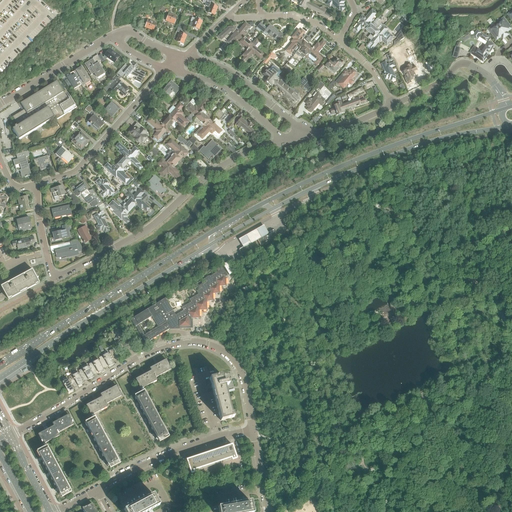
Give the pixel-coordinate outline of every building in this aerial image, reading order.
[(214,15),(218,7),(211,4),(211,2),(212,1),(210,0),(202,0),(202,3),(205,4),(205,5),(209,7),(207,13),(214,15)] [(311,4),(312,0),(291,0),(291,1),(294,3),(295,2),(300,5),(299,7),(305,10),(306,8),(305,8),(305,7),(308,8),(311,4)] [(344,2),(340,0),(329,0),(328,1),(329,1),(326,4),(329,6),(331,3),(335,7),(336,7),(338,9),(341,11),(344,8),(342,6),(343,5),(343,4),(342,4),(344,2)] [(324,13),(326,10),(324,9),(324,7),(321,6),(320,8),(319,8),(311,4),(308,8),(315,12),(316,13),(316,14),(322,17),(323,16),(328,19),(329,15),(324,13)] [(373,21),(374,20),(372,19),(376,14),(372,10),(366,18),(363,16),(360,19),(361,21),(359,24),(355,29),(358,31),(361,27),(363,29),(363,28),(364,28),(365,27),(368,29),(372,24),(371,23),(372,21),(373,21)] [(174,24),(177,17),(169,14),(166,21),(174,24)] [(199,30),(202,21),(192,17),(190,21),(193,23),(192,27),(199,30)] [(371,40),(383,25),(378,21),(380,19),(378,17),(372,24),(368,29),(367,30),(372,34),(369,37),(369,38),(371,40)] [(510,27),(504,18),(501,21),(501,22),(497,25),(506,37),(508,34),(507,32),(509,30),(508,29),(510,27)] [(153,31),(156,24),(148,20),(147,21),(146,22),(147,23),(145,27),(153,31)] [(279,33),(269,25),(267,28),(260,23),(257,27),(263,33),(264,32),(274,40),(277,37),(280,39),(279,40),(280,41),(284,36),(280,32),(279,33)] [(246,34),(247,33),(245,32),(249,27),(245,24),(238,31),(233,27),(228,27),(218,37),(221,40),(223,38),(230,32),(231,32),(233,34),(226,42),(229,45),(230,44),(231,43),(232,44),(233,42),(233,41),(234,40),(236,42),(236,41),(236,42),(238,40),(239,38),(242,41),(245,37),(244,36),(245,34),(246,34)] [(394,37),(385,30),(387,28),(385,27),(386,27),(383,25),(371,40),(372,41),(371,42),(371,43),(372,44),(369,48),(372,50),(378,43),(377,42),(378,41),(379,41),(380,41),(381,41),(382,41),(386,44),(387,44),(388,45),(391,42),(390,41),(394,37)] [(506,37),(497,25),(493,28),(492,27),(489,30),(496,39),(498,37),(499,38),(501,36),(503,39),(506,37)] [(402,29),(396,37),(399,40),(406,35),(402,29)] [(288,48),(286,51),(290,54),(294,50),(296,51),(302,44),(300,42),(301,41),(302,39),(303,38),(301,36),(304,33),(301,30),(300,32),(298,30),(295,34),(292,37),(294,39),(291,42),(293,43),(289,47),(288,48)] [(183,44),(186,36),(179,33),(176,41),(183,44)] [(474,47),(471,53),(482,60),(483,61),(484,58),(485,59),(489,53),(489,54),(489,53),(494,46),(488,42),(491,39),(481,33),(479,37),(487,43),(481,52),(474,47)] [(252,45),(247,41),(250,38),(248,37),(247,38),(245,37),(242,41),(239,38),(238,40),(241,42),(240,43),(245,48),(246,47),(248,49),(252,45)] [(411,45),(411,42),(407,42),(404,37),(399,40),(407,53),(411,51),(407,45),(411,45)] [(264,55),(255,47),(259,42),(256,39),(252,45),(248,49),(246,51),(244,53),(244,54),(243,55),(243,56),(245,57),(242,61),(244,63),(252,54),(253,54),(255,54),(260,59),(264,55)] [(297,52),(295,54),(298,56),(299,55),(303,59),(304,57),(305,57),(307,54),(311,49),(310,48),(310,47),(305,42),(304,43),(301,41),(300,42),(302,44),(296,51),(297,52)] [(307,54),(305,57),(306,58),(307,57),(317,65),(318,62),(322,59),(318,55),(318,54),(317,53),(318,52),(318,53),(322,49),(321,48),(326,43),(323,41),(319,45),(318,45),(318,44),(317,44),(316,45),(315,45),(313,48),(313,47),(311,49),(307,54)] [(223,53),(229,46),(224,43),(219,49),(223,53)] [(120,56),(109,49),(104,56),(105,56),(103,58),(101,55),(98,56),(102,62),(104,60),(107,58),(114,63),(120,56)] [(104,74),(98,64),(95,65),(92,60),(86,64),(91,74),(93,73),(97,78),(104,74)] [(336,72),(344,63),(342,61),(340,63),(338,61),(338,60),(336,60),(336,61),(335,62),(334,61),(331,63),(329,61),(325,66),(329,69),(330,68),(333,71),(334,71),(336,72)] [(393,72),(391,68),(394,66),(393,63),(390,65),(387,66),(386,63),(382,65),(386,72),(385,74),(384,74),(386,79),(388,78),(389,79),(391,78),(392,80),(395,79),(394,77),(393,73),(393,72)] [(125,65),(117,73),(122,77),(123,76),(123,75),(124,74),(127,77),(131,73),(137,76),(135,81),(138,82),(139,81),(141,78),(141,79),(144,73),(140,71),(139,72),(138,71),(134,69),(135,69),(131,65),(127,69),(126,68),(127,67),(125,65)] [(90,81),(81,67),(82,67),(74,72),(73,72),(72,72),(80,85),(83,84),(84,85),(91,81),(90,81)] [(413,76),(415,75),(413,72),(417,70),(416,67),(410,70),(410,68),(401,72),(404,77),(408,84),(411,83),(410,81),(414,79),(414,78),(413,76)] [(278,79),(275,76),(278,73),(273,69),(270,72),(267,69),(263,74),(268,79),(266,81),(271,86),(273,84),(275,86),(279,81),(278,79)] [(343,89),(352,79),(352,78),(354,75),(355,73),(352,71),(351,72),(350,71),(348,72),(347,71),(341,77),(342,78),(342,79),(338,85),(343,89)] [(80,85),(72,72),(71,73),(70,74),(70,75),(69,76),(69,75),(68,75),(67,75),(67,76),(66,77),(67,78),(68,79),(64,81),(69,89),(72,87),(73,90),(80,85)] [(115,81),(109,88),(113,91),(116,87),(119,89),(118,90),(125,96),(128,94),(127,93),(127,92),(129,89),(123,84),(121,83),(120,83),(121,82),(119,80),(122,77),(117,73),(113,78),(115,81)] [(303,87),(308,81),(304,77),(299,83),(303,87)] [(291,88),(288,85),(290,83),(286,80),(284,82),(281,79),(279,81),(275,86),(279,90),(279,91),(284,96),(291,88)] [(330,90),(336,83),(334,80),(327,88),(330,90)] [(56,120),(76,108),(67,92),(66,93),(70,100),(69,100),(68,98),(57,81),(20,103),(24,110),(23,111),(21,111),(23,114),(20,116),(20,115),(17,117),(19,121),(16,123),(18,126),(17,126),(16,126),(14,127),(15,128),(12,129),(19,140),(54,118),(56,120)] [(307,90),(312,85),(308,81),(303,87),(307,90)] [(175,95),(180,89),(174,84),(173,85),(169,82),(166,86),(166,87),(162,92),(165,95),(166,96),(168,97),(172,92),(175,95)] [(320,91),(324,86),(324,85),(320,82),(316,87),(320,91)] [(297,97),(299,94),(298,94),(300,92),(296,88),(294,90),(291,88),(284,96),(288,99),(289,99),(295,104),(299,99),(297,97)] [(359,101),(358,98),(356,98),(354,98),(353,96),(363,91),(361,88),(348,95),(350,98),(352,97),(353,98),(352,99),(353,101),(343,105),(345,110),(352,107),(354,108),(361,105),(361,104),(365,103),(364,99),(359,101)] [(323,103),(325,100),(320,96),(317,94),(313,99),(311,100),(310,99),(306,104),(308,105),(308,107),(309,108),(307,109),(310,112),(312,110),(312,111),(318,103),(321,105),(323,103)] [(189,106),(187,108),(192,113),(197,117),(203,111),(204,109),(205,108),(205,107),(204,106),(208,102),(205,100),(199,106),(198,105),(196,108),(194,108),(192,106),(192,107),(190,105),(189,106)] [(343,105),(341,105),(340,101),(335,103),(336,105),(334,106),(335,107),(330,109),(330,110),(330,111),(331,114),(336,112),(337,116),(344,113),(343,111),(343,112),(342,111),(345,110),(343,105)] [(112,117),(119,109),(111,102),(104,110),(112,117)] [(163,109),(156,102),(154,105),(161,112),(163,109)] [(90,114),(93,109),(89,105),(85,110),(90,114)] [(185,120),(179,115),(179,114),(180,112),(181,111),(180,109),(182,107),(179,105),(176,109),(173,106),(168,112),(170,114),(173,116),(170,119),(174,123),(175,121),(177,123),(178,124),(179,122),(184,126),(187,122),(186,121),(185,120)] [(218,109),(213,114),(215,116),(219,119),(224,114),(218,109)] [(197,117),(194,120),(201,127),(202,126),(204,123),(206,125),(210,121),(204,115),(206,113),(203,111),(197,117)] [(104,124),(98,119),(95,117),(97,116),(92,112),(90,114),(92,116),(88,122),(90,123),(89,124),(90,124),(91,124),(94,128),(95,127),(99,130),(104,124)] [(189,116),(188,117),(193,121),(194,120),(197,117),(192,113),(189,116)] [(174,123),(170,119),(173,116),(170,114),(168,117),(167,116),(163,121),(164,122),(163,123),(160,120),(158,122),(166,129),(170,124),(173,127),(174,126),(172,124),(174,123)] [(252,127),(253,125),(250,123),(250,124),(249,123),(247,123),(241,118),(235,124),(240,128),(241,127),(245,130),(246,130),(251,134),(254,131),(252,129),(252,127)] [(159,137),(165,130),(169,134),(171,133),(166,129),(158,122),(157,121),(156,121),(155,122),(151,119),(148,122),(155,128),(156,127),(158,128),(157,129),(158,130),(157,131),(158,132),(156,134),(156,135),(152,139),(157,143),(161,138),(159,137)] [(201,127),(194,134),(195,135),(197,133),(198,135),(202,139),(210,130),(211,130),(213,132),(213,131),(216,135),(218,133),(221,131),(214,124),(214,123),(212,121),(211,122),(210,121),(206,125),(204,123),(202,126),(201,127)] [(149,135),(146,133),(147,132),(137,124),(134,127),(136,128),(135,129),(134,129),(131,132),(130,130),(128,132),(135,138),(134,139),(140,144),(149,135)] [(86,141),(88,139),(81,133),(76,138),(76,137),(72,141),(73,141),(72,142),(75,145),(76,144),(81,149),(85,145),(86,146),(88,144),(87,143),(87,142),(86,141)] [(167,143),(164,146),(170,151),(173,154),(177,157),(179,155),(182,157),(183,157),(183,158),(185,156),(188,153),(186,152),(187,152),(180,146),(182,143),(185,146),(188,148),(192,144),(188,141),(187,143),(180,136),(177,139),(176,140),(180,143),(178,146),(173,142),(172,142),(171,141),(168,145),(167,143)] [(61,146),(65,142),(60,138),(57,142),(61,146)] [(214,157),(221,149),(218,147),(218,146),(217,146),(212,141),(205,148),(203,147),(199,151),(208,159),(211,156),(210,155),(212,154),(214,157)] [(119,144),(117,147),(121,150),(119,152),(121,154),(120,155),(122,157),(123,156),(123,157),(129,162),(136,168),(137,166),(133,163),(130,160),(138,152),(134,148),(131,151),(129,150),(128,151),(126,150),(119,144)] [(199,150),(194,145),(191,149),(196,154),(199,150)] [(72,155),(62,147),(56,153),(60,157),(59,158),(61,159),(62,158),(66,161),(68,163),(74,157),(73,156),(73,155),(72,154),(72,155)] [(31,176),(26,157),(30,156),(28,151),(16,154),(17,159),(13,161),(16,172),(20,171),(22,178),(31,176)] [(169,155),(165,160),(174,168),(174,167),(178,163),(177,162),(182,157),(179,155),(177,157),(173,154),(170,151),(167,154),(169,155)] [(51,168),(50,163),(48,156),(34,160),(35,165),(36,167),(39,166),(41,171),(51,168)] [(122,159),(115,167),(117,169),(120,167),(123,170),(125,169),(127,170),(129,168),(126,165),(129,162),(123,157),(122,158),(122,159)] [(161,159),(158,163),(163,167),(159,173),(163,176),(164,174),(165,174),(166,172),(168,172),(173,177),(174,176),(178,180),(180,177),(177,174),(178,172),(176,170),(175,169),(175,168),(174,167),(174,168),(165,160),(164,161),(161,159)] [(108,165),(105,167),(105,168),(106,168),(105,168),(108,171),(109,171),(110,172),(112,175),(114,174),(116,175),(115,177),(116,178),(117,177),(123,182),(124,182),(125,183),(125,184),(127,186),(133,179),(134,179),(126,172),(125,173),(124,173),(122,171),(123,170),(120,167),(117,169),(115,167),(114,167),(113,166),(112,168),(111,168),(112,167),(109,165),(108,165)] [(167,190),(157,182),(158,181),(159,181),(161,179),(154,174),(152,176),(153,177),(147,183),(149,185),(148,187),(155,193),(157,190),(158,192),(162,196),(164,194),(163,194),(167,190)] [(97,183),(98,184),(98,185),(100,187),(100,188),(102,191),(104,192),(101,194),(103,196),(104,197),(106,195),(108,193),(110,195),(112,197),(119,192),(117,190),(115,193),(114,192),(115,191),(111,187),(110,189),(107,186),(108,185),(108,184),(105,180),(103,182),(103,181),(102,181),(101,182),(99,180),(97,183)] [(81,187),(74,192),(77,195),(79,193),(80,194),(80,195),(81,194),(84,199),(86,198),(90,204),(93,208),(97,205),(98,207),(103,204),(100,199),(99,199),(96,195),(92,190),(88,191),(83,184),(80,186),(81,187)] [(64,195),(61,186),(62,186),(61,186),(50,189),(52,193),(53,193),(54,197),(58,196),(58,197),(64,195)] [(142,202),(147,196),(144,193),(144,194),(139,190),(134,196),(128,191),(124,196),(127,198),(135,205),(136,206),(137,206),(139,208),(139,207),(141,209),(142,207),(146,211),(149,208),(142,202)] [(29,209),(27,202),(28,201),(27,196),(17,198),(20,211),(29,209)] [(126,215),(135,205),(127,198),(122,202),(118,198),(116,200),(120,203),(122,205),(121,206),(126,209),(123,212),(126,215),(127,215),(126,215)] [(127,216),(126,215),(123,212),(126,209),(121,206),(120,207),(120,206),(118,204),(114,200),(109,206),(110,207),(116,212),(114,214),(116,215),(117,214),(118,215),(118,217),(121,220),(126,224),(129,221),(125,218),(127,216)] [(72,215),(69,205),(51,210),(53,218),(62,216),(62,214),(66,213),(67,216),(72,215)] [(106,224),(107,223),(104,219),(106,217),(105,215),(103,211),(99,213),(100,214),(94,217),(98,224),(98,226),(97,226),(100,231),(101,230),(102,230),(103,230),(104,230),(105,232),(109,230),(107,228),(108,227),(106,224)] [(87,221),(84,216),(84,215),(79,218),(83,224),(87,221)] [(32,229),(29,218),(17,221),(19,231),(32,229)] [(69,237),(68,230),(69,230),(68,225),(62,227),(63,231),(61,231),(61,230),(52,232),(53,235),(54,240),(55,240),(55,241),(61,240),(61,239),(69,237)] [(91,240),(87,232),(88,232),(85,226),(78,231),(80,235),(81,234),(83,238),(82,239),(83,241),(84,242),(84,243),(91,240)] [(263,226),(239,240),(243,247),(268,233),(263,226)] [(261,245),(275,237),(276,236),(276,237),(276,236),(276,235),(276,236),(273,231),(274,231),(273,230),(272,230),(273,231),(258,239),(257,239),(257,240),(260,245),(261,245)] [(31,244),(35,243),(33,236),(29,237),(29,238),(12,243),(13,247),(17,246),(18,249),(22,248),(22,247),(27,246),(27,247),(31,246),(31,244)] [(72,247),(55,251),(56,254),(55,254),(56,255),(57,258),(62,257),(62,259),(66,258),(79,255),(78,255),(78,253),(84,251),(81,245),(77,240),(71,242),(72,247)] [(252,250),(252,249),(252,250),(249,245),(249,244),(248,244),(248,245),(239,250),(239,249),(239,250),(242,255),(242,256),(243,256),(243,255),(251,250),(252,251),(252,250)] [(227,263),(223,265),(229,276),(233,273),(227,263)] [(169,328),(171,327),(179,327),(179,329),(192,328),(192,319),(199,318),(199,310),(207,310),(207,301),(213,301),(213,294),(219,294),(219,286),(226,286),(226,278),(225,277),(227,276),(222,266),(216,269),(218,272),(210,276),(209,276),(204,279),(206,282),(203,284),(203,283),(197,286),(199,290),(197,291),(198,294),(189,299),(191,302),(181,308),(183,311),(176,315),(165,298),(131,319),(135,327),(135,326),(145,342),(148,340),(149,341),(170,329),(169,328)] [(7,298),(32,285),(38,282),(39,284),(37,278),(38,278),(36,274),(35,274),(32,270),(1,286),(4,292),(7,298)] [(119,360),(113,349),(109,351),(110,354),(109,354),(108,353),(103,356),(108,367),(114,364),(112,361),(113,360),(114,363),(119,360)] [(108,367),(103,356),(98,358),(100,360),(99,361),(98,359),(92,362),(98,373),(104,371),(102,367),(103,367),(104,369),(108,367)] [(170,368),(170,366),(169,366),(166,360),(150,368),(151,371),(155,378),(156,378),(171,369),(170,368)] [(98,373),(92,362),(88,364),(90,367),(88,367),(88,366),(82,369),(88,380),(94,377),(92,374),(93,373),(94,376),(98,373)] [(88,380),(82,369),(78,371),(79,373),(78,374),(78,372),(72,375),(78,387),(84,384),(82,380),(83,380),(84,382),(88,380)] [(155,378),(151,371),(136,379),(139,386),(138,386),(139,388),(140,387),(141,389),(142,392),(144,391),(143,388),(157,381),(156,379),(156,378),(155,378)] [(78,387),(72,375),(68,377),(69,380),(68,380),(68,379),(62,382),(68,393),(73,390),(72,387),(73,386),(74,389),(78,387)] [(225,382),(224,383),(222,376),(210,379),(221,421),(234,417),(233,413),(232,413),(225,390),(233,388),(231,381),(228,382),(227,381),(225,382)] [(121,394),(120,392),(116,386),(100,395),(102,397),(107,407),(106,405),(107,405),(106,404),(122,396),(121,394)] [(152,406),(146,394),(144,391),(142,392),(134,396),(143,411),(152,406)] [(107,407),(102,397),(86,406),(89,412),(90,414),(91,415),(93,418),(95,417),(93,414),(107,407)] [(161,421),(154,410),(152,406),(143,411),(151,427),(161,421)] [(58,433),(74,425),(73,423),(72,421),(68,415),(52,424),(54,426),(59,436),(58,434),(59,434),(58,433)] [(103,433),(97,421),(95,417),(93,418),(85,422),(93,438),(103,433)] [(169,437),(162,425),(161,421),(151,427),(159,442),(169,437)] [(45,443),(59,436),(54,426),(38,435),(41,441),(42,443),(42,442),(43,444),(45,447),(47,446),(45,443)] [(111,448),(105,436),(103,433),(93,438),(101,453),(111,448)] [(193,472),(232,459),(232,460),(236,458),(232,445),(231,445),(232,446),(228,447),(228,446),(224,448),(218,449),(210,452),(210,453),(205,455),(205,454),(196,457),(197,458),(191,459),(191,458),(187,460),(191,474),(194,473),(193,472)] [(55,461),(49,450),(47,446),(45,447),(37,451),(45,467),(55,461)] [(119,463),(113,451),(111,448),(101,453),(110,469),(119,463)] [(63,477),(57,465),(55,461),(45,467),(54,482),(63,477)] [(69,488),(65,480),(63,477),(54,482),(62,497),(71,492),(69,488)] [(152,509),(159,506),(153,494),(124,510),(125,511),(146,511),(148,511),(152,509),(152,510),(152,509)] [(252,511),(251,502),(218,507),(218,511),(252,511)]
